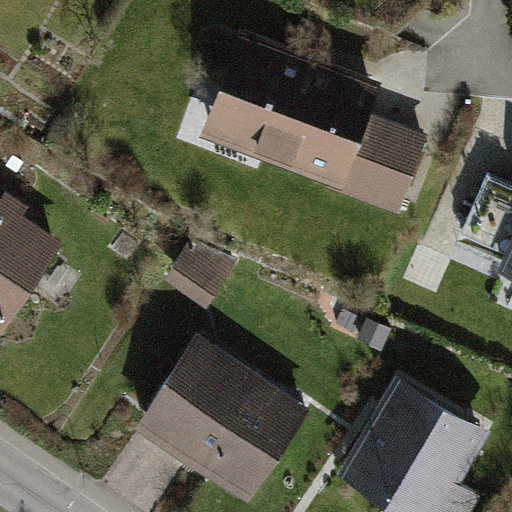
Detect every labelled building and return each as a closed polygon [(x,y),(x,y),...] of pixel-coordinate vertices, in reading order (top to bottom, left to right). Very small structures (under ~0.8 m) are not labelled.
[(250,38),(215,131),(398,199),(421,138),(367,118),(379,86),(250,38)] [(506,267),(511,269),(511,182),(491,173),(463,233),(511,255),(506,267)] [(0,205),(0,321),(6,326),(60,245),(0,205)] [(194,241),(177,267),(217,294),(239,259),(194,241)] [(200,341),(144,424),(250,495),(306,412),(200,341)] [(403,382),(348,478),(408,511),(436,511),(485,429),(403,382)]
